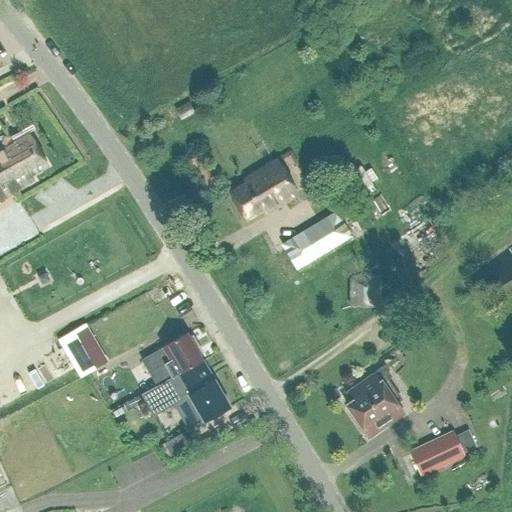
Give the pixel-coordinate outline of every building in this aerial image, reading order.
[(194,112),(188,101),(175,108),(181,119),(194,112)] [(10,138),(0,143),(0,166),(14,191),(34,180),(32,174),(47,165),(29,133),(12,142),(10,138)] [(346,164),(356,183),(371,176),(362,156),(346,164)] [(261,213),(295,192),(276,161),(250,176),(252,180),(228,193),(244,219),(259,209),(261,213)] [(0,166),(0,199),(14,191),(0,166)] [(300,236),(282,247),(295,268),(348,235),(336,214),(318,225),(300,236)] [(350,275),(350,305),(379,305),(379,275),(350,275)] [(202,359),(186,332),(161,346),(163,348),(152,354),(158,365),(150,370),(136,346),(122,354),(122,353),(93,369),(84,352),(68,360),(79,377),(88,372),(97,389),(132,371),(139,384),(152,376),(156,382),(176,371),(178,373),(202,359)] [(176,371),(156,382),(157,385),(143,393),(155,413),(189,394),(204,420),(206,420),(208,424),(217,419),(215,414),(229,406),(202,359),(178,373),(176,371)] [(359,396),(345,405),(367,436),(401,413),(380,383),(386,379),(378,368),(352,386),(359,396)] [(105,406),(109,418),(133,409),(129,397),(105,406)] [(168,440),(176,454),(196,443),(187,429),(168,440)] [(463,455),(452,433),(409,454),(419,476),(463,455)]
